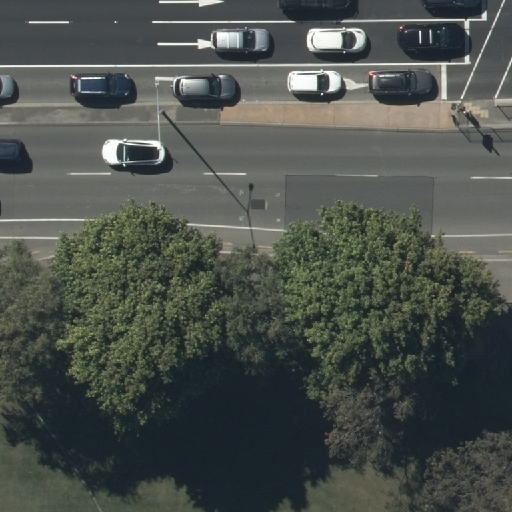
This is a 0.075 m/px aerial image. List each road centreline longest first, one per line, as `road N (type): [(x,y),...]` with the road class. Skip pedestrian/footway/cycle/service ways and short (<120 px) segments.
road 1 (trunk): [(0,23),(511,17)]
road 2 (trunk): [(511,177),(0,175)]
